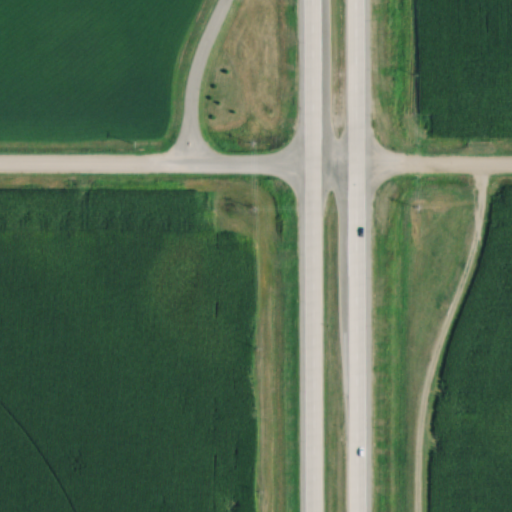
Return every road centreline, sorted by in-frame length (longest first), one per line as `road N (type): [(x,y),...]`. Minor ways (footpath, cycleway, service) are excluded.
road 1 (trunk): [(307,0),(310,511)]
road 2 (trunk): [(353,511),(354,0)]
road 3 (residential): [(193,168),(0,168)]
road 4 (residential): [(355,168),(193,168)]
road 5 (residential): [(511,169),(355,168)]
